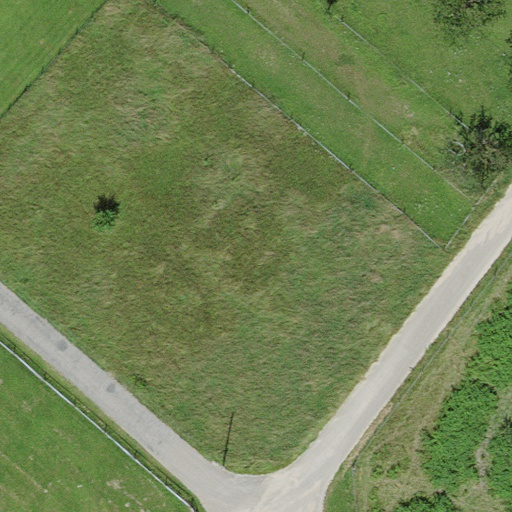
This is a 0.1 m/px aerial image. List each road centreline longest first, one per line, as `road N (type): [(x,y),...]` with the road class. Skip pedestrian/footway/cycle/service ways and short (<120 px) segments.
road 1 (unclassified): [(511,225),(292,511)]
road 2 (track): [(255,511),(0,293)]
